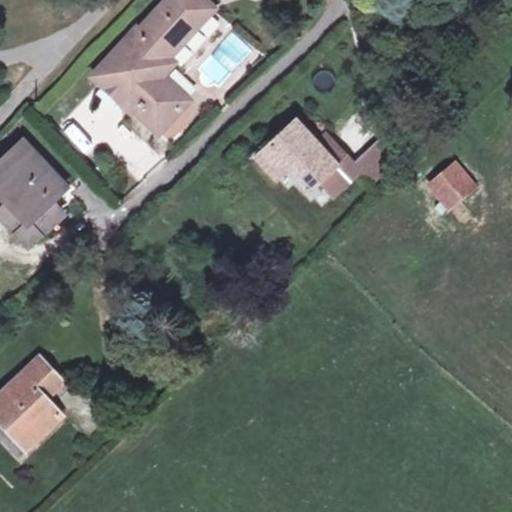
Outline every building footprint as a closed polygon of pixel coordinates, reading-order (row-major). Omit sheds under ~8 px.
[(159,127),(179,105),(153,78),(165,66),(153,54),(163,43),(173,52),(221,2),(219,0),(169,0),(145,24),(142,22),(98,72),(127,101),(131,98),(159,127)] [(176,55),(173,52),(163,43),(153,54),(165,66),(176,55)] [(153,78),(179,105),(192,92),(165,66),(153,78)] [(296,120),(246,165),(269,191),(299,164),(325,193),(355,167),(354,166),(332,141),(322,149),(296,120)] [(387,135),(354,166),(355,167),(366,178),(370,182),(389,164),(387,135)] [(36,223),(54,208),(70,194),(27,143),(0,167),(0,195),(9,205),(16,200),(36,223)] [(448,166),(425,187),(444,209),(467,189),(448,166)] [(63,218),(54,208),(36,223),(16,200),(9,205),(0,195),(0,215),(27,248),(63,218)] [(46,364),(0,404),(0,417),(33,455),(68,421),(52,403),(69,389),(46,364)]
